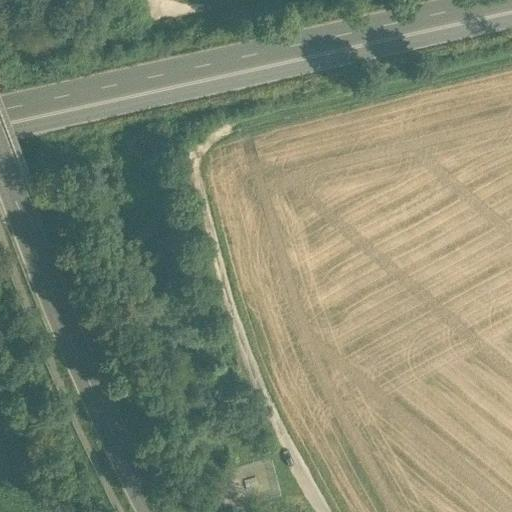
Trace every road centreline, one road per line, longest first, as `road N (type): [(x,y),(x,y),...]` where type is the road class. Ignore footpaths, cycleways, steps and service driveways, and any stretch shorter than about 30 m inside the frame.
road 1 (primary): [(511,4),(0,116)]
road 2 (track): [(320,511),(222,306),(187,171),(195,148),(211,139)]
road 3 (tertiary): [(153,511),(67,330),(0,155)]
road 4 (track): [(511,63),(211,139)]
